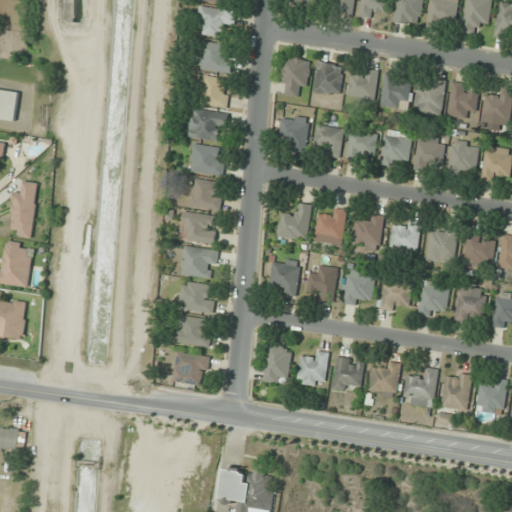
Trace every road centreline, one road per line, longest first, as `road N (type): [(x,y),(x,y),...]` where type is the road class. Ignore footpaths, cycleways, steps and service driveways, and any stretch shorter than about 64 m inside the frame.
road 1 (tertiary): [(511,460),(235,412),(0,389)]
road 2 (residential): [(235,412),(267,0)]
road 3 (residential): [(243,313),(511,354)]
road 4 (residential): [(253,171),(511,210)]
road 5 (residential): [(266,28),(511,65)]
